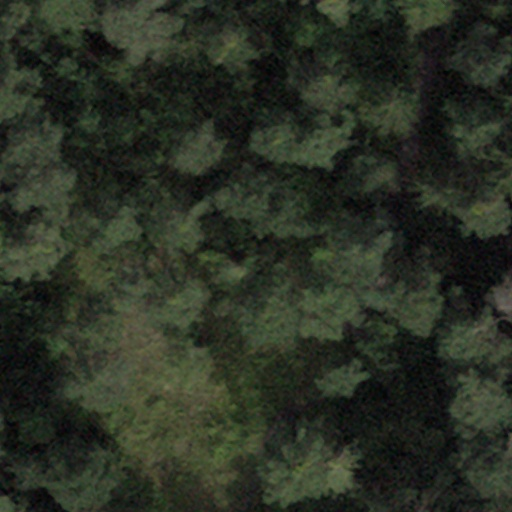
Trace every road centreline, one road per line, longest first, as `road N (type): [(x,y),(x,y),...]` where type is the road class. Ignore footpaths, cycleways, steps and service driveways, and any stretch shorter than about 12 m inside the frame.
road 1 (track): [(246,511),(261,402),(396,230)]
road 2 (track): [(467,0),(396,230)]
